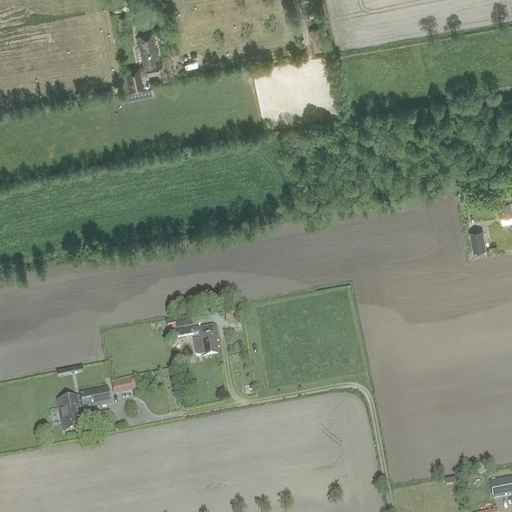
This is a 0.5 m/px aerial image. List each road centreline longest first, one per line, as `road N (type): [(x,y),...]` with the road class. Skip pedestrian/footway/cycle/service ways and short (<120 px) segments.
road 1 (track): [(391,511),(370,400),(348,385),(140,422)]
road 2 (track): [(174,76),(296,51),(306,34),(294,0)]
